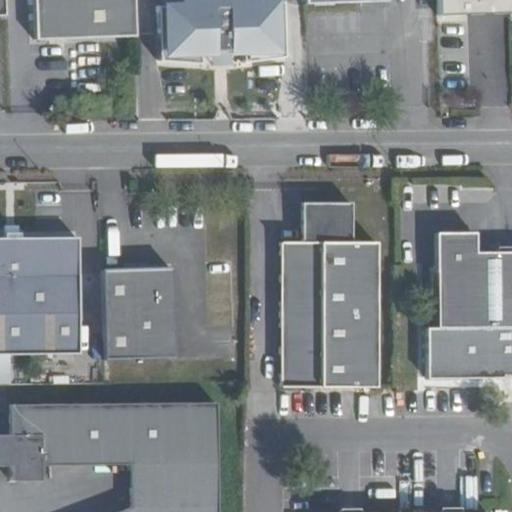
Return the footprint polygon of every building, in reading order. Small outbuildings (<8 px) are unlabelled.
[(31,0),(33,41),(134,37),(132,0),(31,0)] [(196,49),(212,49),(210,0),(164,0),(164,7),(154,8),(156,62),(197,60),(196,49)] [(210,0),(212,49),(219,49),(217,0),(210,0)] [(217,0),(219,49),(227,48),(225,0),(217,0)] [(225,0),(227,48),(239,48),(240,59),(283,57),(280,3),(267,3),(267,0),(225,0)] [(348,201),(297,201),(297,241),(276,241),(278,387),(375,386),(374,240),(349,240),(348,201)] [(2,237),(0,236),(0,349),(75,349),(74,236),(17,237),(17,232),(2,232),(2,237)] [(511,326),(511,252),(473,252),(473,232),(434,232),(434,326),(511,326)] [(101,268),(104,358),(174,356),(172,266),(101,268)] [(113,511),(216,511),(213,399),(8,404),(9,435),(9,444),(0,444),(0,465),(10,465),(10,480),(41,479),(41,464),(130,462),(131,505),(113,511)] [(0,434),(0,444),(9,444),(9,435),(0,434)]
